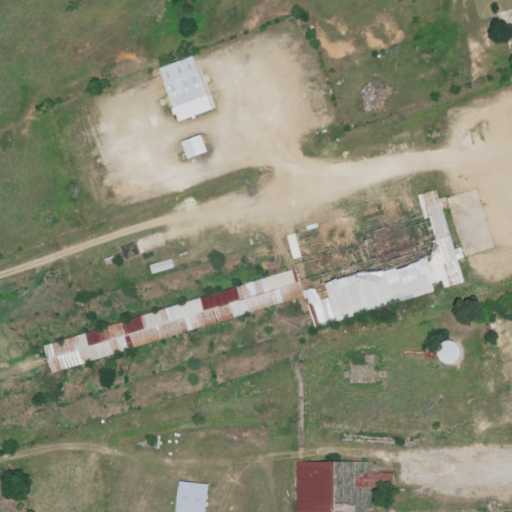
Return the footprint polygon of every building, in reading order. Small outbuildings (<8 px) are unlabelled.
[(178,105),(162,65),(198,54),(211,93),(178,105)] [(187,142),(194,159),(214,152),(207,135),(187,142)] [(467,282),(317,327),(315,323),(306,295),(277,304),(249,313),(223,321),(194,330),(164,340),(138,348),(115,355),(91,362),(69,369),(54,374),(52,369),(47,352),(45,346),(63,340),(85,333),(107,327),(131,319),(157,311),(185,303),(214,294),(242,285),(270,276),(298,268),(287,237),(438,189),(467,282)] [(298,511),(298,461),(302,461),(377,460),(377,468),(399,468),(400,490),(376,491),(376,511),(298,511)] [(180,511),(182,481),(212,483),(209,511),(180,511)]
